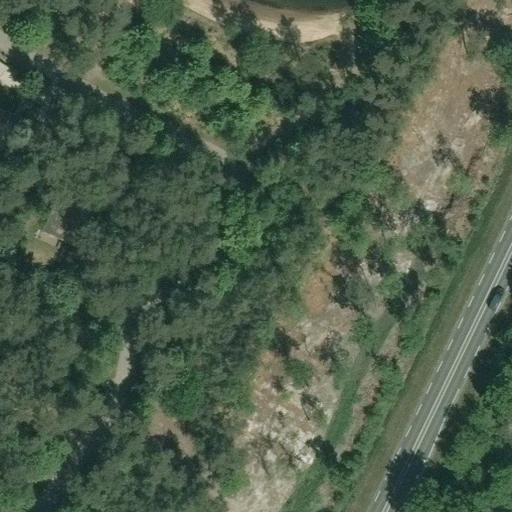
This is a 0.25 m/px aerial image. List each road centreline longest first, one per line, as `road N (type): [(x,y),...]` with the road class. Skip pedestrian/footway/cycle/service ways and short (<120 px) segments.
road 1 (track): [(40,511),(109,411),(139,305),(151,289),(207,258),(237,214),(222,158),(0,37)]
road 2 (primary): [(383,511),(511,252)]
